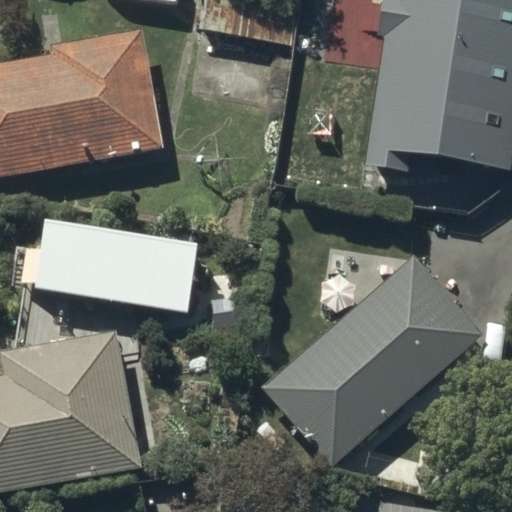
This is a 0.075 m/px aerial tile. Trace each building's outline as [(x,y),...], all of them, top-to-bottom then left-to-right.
[(294,0),(199,0),(195,29),(289,41),(294,0)] [(406,146),(503,160),(511,92),(511,0),(388,0),(366,160),(404,165),(406,146)] [(0,163),(152,138),(134,35),(61,47),(63,63),(0,73),(0,163)] [(194,237),(46,220),(38,291),(185,308),(194,237)] [(476,331),(417,263),(271,391),(330,459),(476,331)] [(0,479),(128,454),(105,336),(9,355),(13,373),(0,376),(0,479)]
